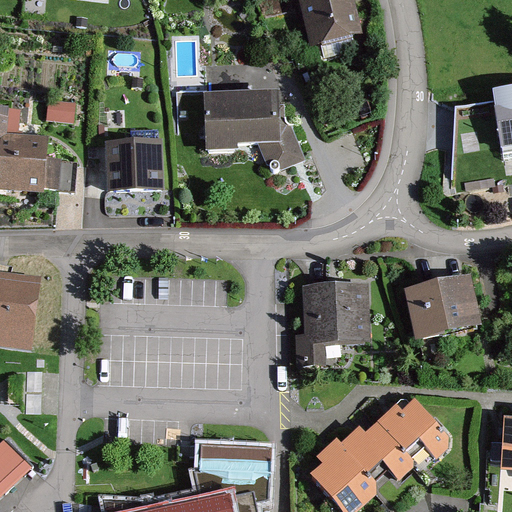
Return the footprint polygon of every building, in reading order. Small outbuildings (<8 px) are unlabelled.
[(365,34),(354,0),(298,0),(314,50),(365,34)] [(511,87),(490,90),(498,148),(511,146),(511,87)] [(305,156),(273,93),(194,97),(197,150),(255,147),(269,174),(305,156)] [(49,122),(77,125),(79,104),(51,101),(49,122)] [(46,145),(4,142),(0,190),(61,195),(63,166),(44,164),(46,145)] [(159,150),(111,151),(113,192),(160,190),(159,150)] [(469,275),(399,291),(410,339),(480,323),(469,275)] [(42,282),(0,276),(0,350),(33,354),(42,282)] [(365,286),(299,287),(300,367),(322,367),(322,346),(366,345),(365,286)] [(389,405),(371,423),(401,452),(414,439),(436,460),(451,445),(408,403),(398,413),(389,405)] [(511,420),(501,420),(500,459),(511,459),(511,420)] [(351,428),(334,444),(365,475),(376,463),(399,485),(416,468),(401,452),(371,423),(358,435),(351,428)] [(0,495),(36,465),(7,432),(0,437),(0,495)] [(334,444),(331,439),(312,457),(320,466),(304,481),(333,511),(360,511),(377,496),(372,483),(365,475),(334,444)] [(195,443),(196,502),(251,491),(254,505),(269,502),(273,448),(207,444),(195,443)] [(196,502),(148,511),(255,511),(254,505),(251,491),(196,502)]
